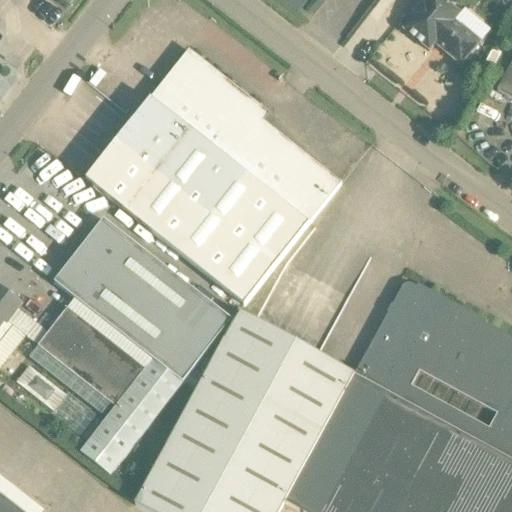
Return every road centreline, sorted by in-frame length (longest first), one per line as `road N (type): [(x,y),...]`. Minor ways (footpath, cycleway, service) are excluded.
road 1 (tertiary): [(511,237),(227,0)]
road 2 (tertiary): [(0,144),(113,0)]
